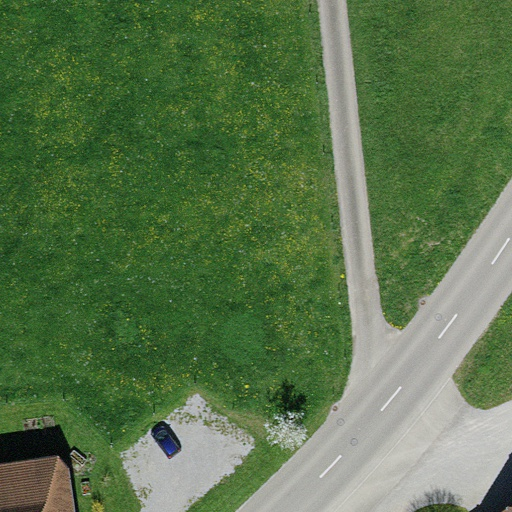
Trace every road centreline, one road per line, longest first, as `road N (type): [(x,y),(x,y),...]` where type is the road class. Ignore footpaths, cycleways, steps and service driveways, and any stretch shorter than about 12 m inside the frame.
road 1 (unclassified): [(329,0),(362,304),(372,351),(396,394)]
road 2 (tertiary): [(511,236),(396,394)]
road 3 (track): [(352,448),(432,449),(511,429)]
road 4 (tertiary): [(396,394),(285,511)]
